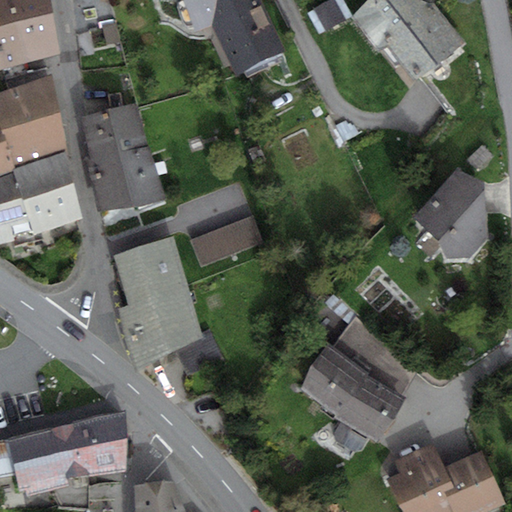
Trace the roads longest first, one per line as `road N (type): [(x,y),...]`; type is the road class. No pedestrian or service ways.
road 1 (residential): [(76,340),(90,314),(97,267),(58,0)]
road 2 (primary): [(76,340),(168,421)]
road 3 (primary): [(168,421),(247,511)]
